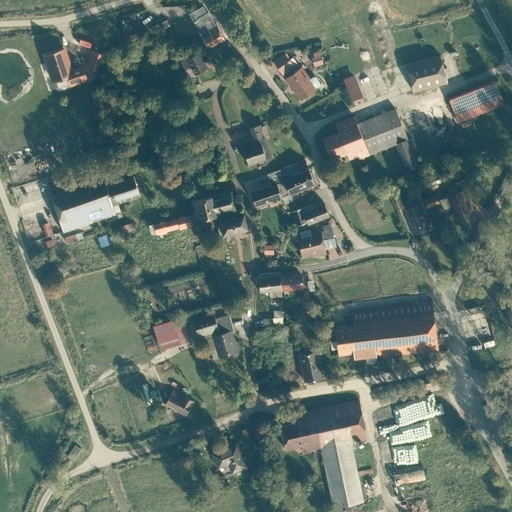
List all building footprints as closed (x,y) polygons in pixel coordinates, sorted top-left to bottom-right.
[(191,14),(202,30),(216,21),(206,5),(191,14)] [(202,30),(200,32),(210,47),(226,37),(216,21),(202,30)] [(69,45),(45,52),(55,83),(71,78),(73,84),(90,78),(87,66),(76,69),(69,45)] [(212,70),(203,52),(183,61),(192,79),(212,70)] [(290,52),(276,60),(286,75),(299,67),(290,52)] [(445,55),(410,64),(417,91),(451,83),(445,55)] [(320,86),(307,65),(287,77),(301,99),(320,86)] [(380,67),(348,78),(356,100),(388,88),(380,67)] [(500,79),(454,96),(463,121),(509,104),(500,79)] [(410,140),(398,109),(361,123),(373,154),(399,144),(410,140)] [(341,132),(326,138),(334,158),(352,151),(354,158),(362,155),(363,158),(373,154),(361,123),(359,116),(338,124),(341,132)] [(399,144),(409,173),(421,168),(410,140),(399,144)] [(263,142),(245,149),(252,166),(269,160),(263,142)] [(312,168),(287,179),(295,196),(319,184),(312,168)] [(108,182),(114,202),(143,192),(137,173),(108,182)] [(108,182),(54,200),(64,233),(119,216),(114,202),(108,182)] [(278,183),(253,192),(258,208),(284,199),(278,183)] [(472,187),(451,195),(459,216),(480,208),(472,187)] [(221,193),(225,212),(240,208),(236,190),(221,193)] [(221,193),(203,197),(208,220),(226,216),(225,212),(221,193)] [(440,195),(426,200),(429,206),(442,201),(440,195)] [(330,204),(311,212),(313,220),(314,223),(335,215),(330,204)] [(423,204),(408,209),(417,233),(432,228),(423,204)] [(308,206),(297,210),(301,223),(313,220),(311,212),(308,206)] [(194,214),(182,216),(184,227),(196,224),(194,214)] [(244,214),(219,220),(223,236),(248,230),(244,214)] [(180,217),(160,222),(163,233),(182,228),(180,217)] [(53,221),(46,223),(50,234),(57,232),(53,221)] [(125,224),(128,232),(137,229),(134,221),(125,224)] [(337,236),(334,223),(325,225),(328,238),(337,236)] [(71,243),(87,236),(84,230),(68,237),(71,243)] [(98,236),(102,247),(111,244),(108,233),(98,236)] [(324,233),(301,238),(306,257),(328,252),(324,233)] [(52,248),(60,244),(56,237),(48,240),(52,248)] [(267,243),(267,253),(278,253),(278,243),(267,243)] [(289,274),(290,288),(309,286),(308,273),(289,274)] [(289,274),(263,277),(264,290),(290,288),(289,274)] [(353,311),(354,322),(437,314),(436,302),(353,311)] [(218,335),(236,329),(238,328),(233,312),(218,317),(216,312),(198,318),(203,335),(216,331),(218,335)] [(354,322),(340,324),(343,355),(440,345),(437,314),(354,322)] [(189,322),(179,326),(186,343),(195,339),(189,322)] [(170,328),(160,331),(166,348),(176,344),(170,328)] [(236,329),(218,335),(224,356),(243,351),(236,329)] [(323,349),(303,353),(308,382),(328,378),(323,349)] [(198,400),(175,389),(168,403),(191,414),(198,400)] [(359,401),(298,410),(299,422),(303,447),(304,451),(324,448),(356,443),(366,442),(359,401)] [(303,447),(299,422),(284,424),(288,449),(303,447)] [(256,427),(246,428),(247,439),(257,437),(256,427)] [(242,442),(215,453),(222,468),(232,464),(249,457),(242,442)] [(365,502),(356,443),(324,448),(333,507),(365,502)] [(249,457),(232,464),(236,473),(253,466),(249,457)] [(430,480),(429,468),(396,470),(397,483),(430,480)]
